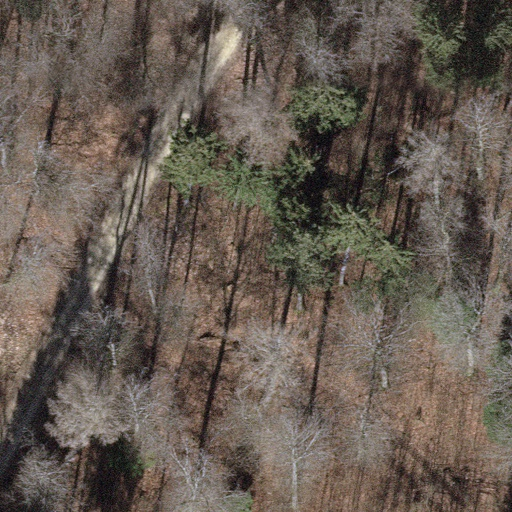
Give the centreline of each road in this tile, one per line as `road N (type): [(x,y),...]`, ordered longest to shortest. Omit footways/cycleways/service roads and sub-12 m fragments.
road 1 (track): [(241,0),(0,464)]
road 2 (track): [(0,202),(102,275)]
